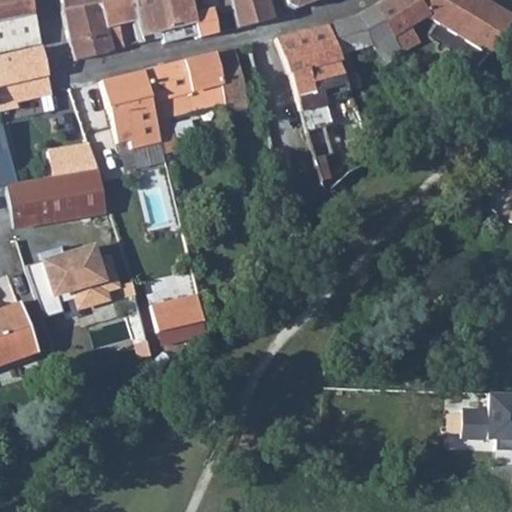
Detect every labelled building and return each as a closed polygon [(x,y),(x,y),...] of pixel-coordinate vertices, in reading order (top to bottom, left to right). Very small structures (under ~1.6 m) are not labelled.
[(0,0),(0,23),(36,15),(31,0),(0,0)] [(102,10),(99,0),(60,0),(64,17),(102,10)] [(142,47),(131,0),(99,0),(102,10),(113,54),(124,52),(118,30),(126,28),(132,50),(142,47)] [(152,4),(151,0),(131,0),(142,47),(163,42),(162,37),(155,4),(152,4)] [(151,0),(152,4),(155,4),(162,37),(170,35),(173,44),(179,42),(176,34),(193,30),(190,15),(195,14),(193,4),(196,3),(196,0),(151,0)] [(266,0),(230,0),(235,20),(229,22),(230,29),(272,19),(266,0)] [(320,0),(286,0),(289,8),(295,11),(321,1),(320,0)] [(492,56),(511,24),(511,16),(483,0),(387,0),(374,8),(404,57),(421,46),(410,30),(420,24),(432,20),(447,29),(492,56)] [(404,57),(374,8),(357,19),(329,26),(341,62),(338,64),(343,76),(349,93),(362,88),(350,56),(373,47),(387,68),(404,57)] [(102,10),(64,17),(76,62),(113,54),(102,10)] [(208,11),(195,14),(190,15),(193,30),(195,38),(215,33),(208,11)] [(36,15),(0,23),(0,54),(43,44),(36,15)] [(436,40),(447,29),(432,20),(420,24),(436,40)] [(341,62),(329,26),(279,38),(290,76),(293,76),(303,110),(317,162),(331,158),(326,136),(317,101),(312,85),(343,76),(338,64),(341,62)] [(21,103),(53,93),(45,50),(0,60),(0,111),(22,108),(21,103)] [(225,104),(228,116),(239,113),(241,121),(250,117),(235,50),(213,55),(225,104)] [(161,141),(164,154),(176,149),(169,118),(225,104),(213,55),(144,72),(161,141)] [(161,141),(144,72),(101,82),(117,143),(129,141),(131,150),(161,141)] [(362,126),(349,93),(344,95),(358,128),(362,126)] [(326,99),(329,108),(338,104),(336,96),(326,99)] [(326,99),(317,101),(326,136),(337,133),(329,108),(326,99)] [(1,123),(0,123),(0,184),(3,184),(3,181),(16,180),(1,123)] [(49,149),(54,175),(98,168),(89,143),(49,149)] [(54,175),(6,184),(13,230),(105,214),(98,168),(54,175)] [(511,208),(505,224),(511,226),(511,168),(501,193),(511,197),(511,208)] [(94,243),(39,260),(50,299),(74,294),(77,310),(112,301),(109,292),(120,287),(110,254),(99,257),(94,243)] [(201,298),(152,310),(158,337),(208,324),(201,298)] [(13,307),(0,311),(0,362),(29,353),(13,307)] [(511,395),(485,395),(485,414),(460,413),(457,440),(493,441),(493,452),(511,452),(511,395)]
